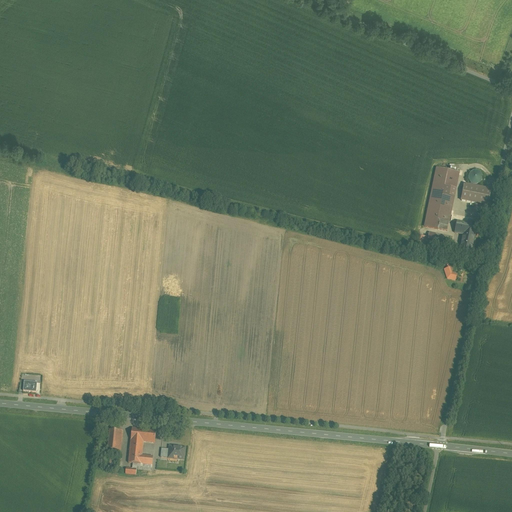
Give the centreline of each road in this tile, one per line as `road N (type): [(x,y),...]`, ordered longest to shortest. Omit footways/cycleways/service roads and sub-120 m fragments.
road 1 (primary): [(0,403),(439,446)]
road 2 (residential): [(439,446),(511,128)]
road 3 (residential): [(511,85),(311,0)]
